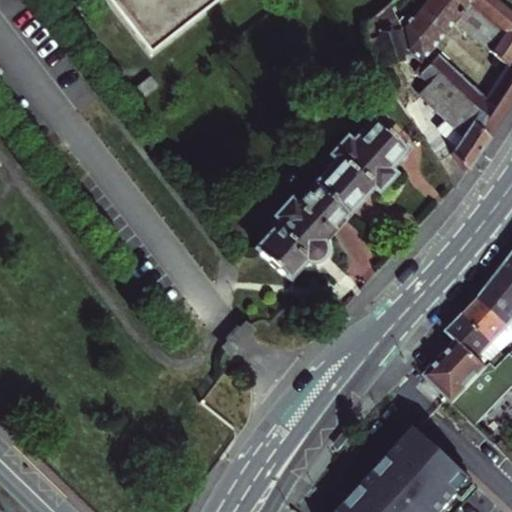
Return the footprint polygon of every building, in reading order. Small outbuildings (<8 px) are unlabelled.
[(106,0),(150,55),(220,0),(106,0)] [(511,9),(500,0),(427,0),(407,22),(394,0),(392,0),(364,24),(377,67),(414,57),(420,62),(428,53),(432,49),(454,21),(470,0),(477,0),(463,17),(467,20),(461,26),(506,65),(484,99),(438,53),(422,69),(418,65),(415,69),(430,84),(420,95),(435,112),(432,116),(431,118),(432,121),(445,134),(453,126),(464,113),(489,137),(511,101),(511,9)] [(470,0),(454,21),(461,26),(467,20),(463,17),(477,0),(470,0)] [(106,33),(96,41),(115,65),(125,57),(106,33)] [(449,152),(468,170),(480,151),(489,137),(464,113),(453,126),(460,133),(456,137),(460,141),(449,152)] [(335,160),(313,185),(345,214),(370,186),(376,191),(384,183),(391,175),(386,170),(404,149),(371,119),(350,143),(344,139),(330,155),(335,160)] [(345,214),(313,185),(293,206),(288,202),(274,218),(279,222),(254,249),(287,279),(303,260),(307,263),(310,263),(317,260),(321,255),(322,253),(322,245),(320,242),(345,214)] [(511,259),(504,269),(496,279),(511,291),(511,259)] [(479,299),(511,331),(511,291),(496,279),(487,290),(479,299)] [(463,317),(501,352),(511,340),(511,331),(479,299),(470,309),(463,317)] [(448,332),(458,342),(487,369),(491,365),(496,360),(500,365),(507,358),(501,352),(463,317),(456,324),(448,332)] [(442,359),(424,378),(447,400),(475,428),(511,389),(511,385),(491,365),(487,369),(458,342),(442,359)] [(496,360),(491,365),(511,385),(511,354),(507,358),(500,365),(496,360)] [(238,398),(216,381),(204,398),(211,404),(189,434),(221,458),(232,442),(244,425),(227,413),(238,398)] [(342,511),(443,511),(457,497),(462,502),(475,488),(470,483),(471,482),(416,431),(381,470),(367,485),(345,510),(342,511)]
